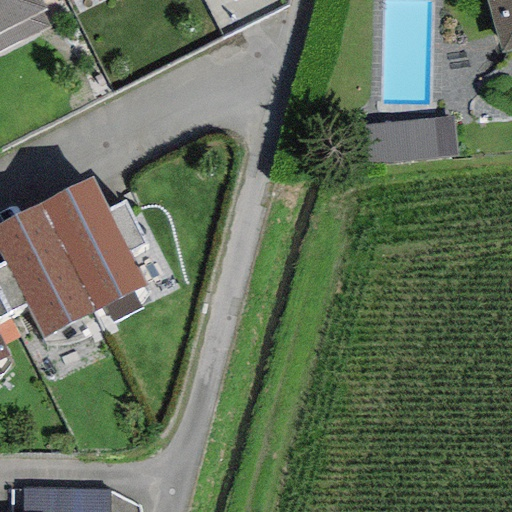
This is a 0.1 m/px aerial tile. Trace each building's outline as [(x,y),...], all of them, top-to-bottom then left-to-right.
[(38,0),(0,0),(0,49),(45,27),(36,10),(42,7),(38,0)] [(511,50),(511,0),(486,0),(501,54),(511,50)] [(455,156),(452,118),(366,126),(369,164),(455,156)] [(92,178),(40,205),(96,313),(146,287),(129,253),(108,210),(92,178)] [(108,210),(129,253),(144,245),(123,202),(108,210)] [(27,304),(45,339),(96,313),(40,205),(0,226),(0,253),(5,262),(27,304)] [(0,297),(8,314),(27,304),(5,262),(0,264),(0,297)] [(0,317),(8,314),(0,297),(0,317)] [(24,490),(23,511),(109,511),(109,490),(24,490)]
